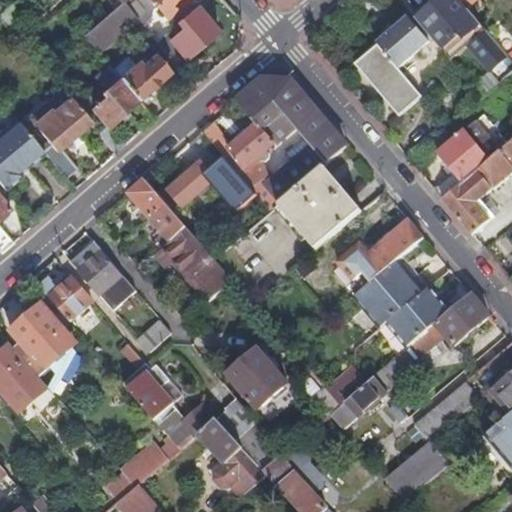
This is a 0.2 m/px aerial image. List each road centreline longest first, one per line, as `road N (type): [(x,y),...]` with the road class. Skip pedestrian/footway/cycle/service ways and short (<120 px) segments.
road 1 (residential): [(0,286),(282,36)]
road 2 (residential): [(511,310),(282,36)]
